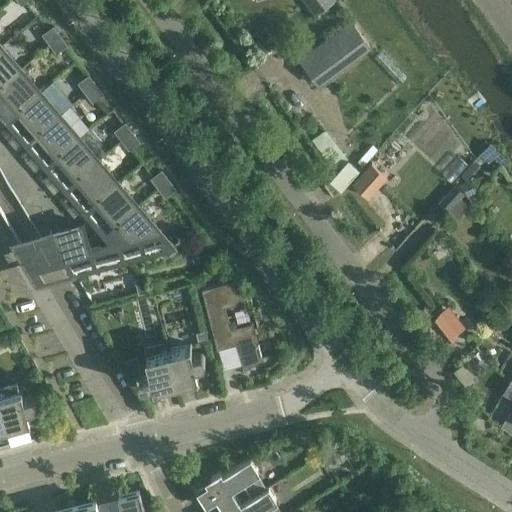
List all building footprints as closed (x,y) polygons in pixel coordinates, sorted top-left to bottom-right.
[(305,0),(313,10),(326,0),(305,0)] [(358,52),(369,44),(350,18),(298,57),(315,79),(355,49),(358,52)] [(60,34),(53,25),(41,33),(48,43),(60,34)] [(67,44),(60,34),(48,43),(56,53),(67,44)] [(0,49),(0,159),(62,232),(117,185),(0,49)] [(96,83),(88,73),(77,82),(84,91),(96,83)] [(103,93),(96,83),(84,91),(91,101),(103,93)] [(132,131),(124,121),(113,130),(120,139),(132,131)] [(139,140),(132,131),(120,139),(128,149),(139,140)] [(371,161),(352,182),(367,195),(386,174),(371,161)] [(168,178),(161,169),(149,177),(157,187),(168,178)] [(176,188),(168,178),(157,187),(164,197),(176,188)] [(118,180),(86,209),(105,231),(138,203),(118,180)] [(438,202),(447,210),(463,193),(454,184),(438,202)] [(138,203),(105,231),(112,240),(113,240),(126,255),(172,242),(171,241),(138,203)] [(113,240),(112,240),(100,243),(93,234),(85,236),(81,222),(49,230),(72,269),(126,255),(113,240)] [(144,276),(134,278),(138,292),(147,290),(144,276)] [(235,280),(201,288),(217,349),(235,344),(243,368),(261,359),(257,341),(252,321),(231,329),(224,307),(247,301),(243,285),(242,285),(241,279),(236,280),(235,280)] [(433,305),(448,325),(458,317),(443,298),(433,305)] [(190,343),(167,348),(175,381),(198,375),(195,365),(201,362),(202,361),(203,361),(204,360),(204,358),(204,357),(204,356),(204,355),(203,353),(203,352),(202,352),(200,351),(199,351),(198,351),(197,351),(192,353),(190,343)] [(149,370),(143,373),(141,373),(140,374),(139,375),(139,376),(138,377),(138,378),(138,380),(138,381),(139,382),(140,383),(141,384),(142,384),(143,385),(144,385),(146,384),(152,382),(153,387),(175,381),(167,348),(145,354),(149,370)] [(21,385),(0,391),(0,396),(8,424),(30,417),(27,407),(33,404),(34,404),(35,403),(36,402),(36,400),(36,399),(36,398),(36,397),(35,395),(34,394),(33,394),(32,393),(31,393),(30,393),(28,393),(24,395),(21,385)] [(500,404),(507,399),(498,388),(492,393),(500,404)] [(338,442),(321,452),(327,462),(344,452),(338,442)] [(231,489),(237,500),(239,503),(266,486),(257,473),(259,472),(250,456),(222,474),(220,470),(204,480),(206,484),(196,490),(205,505),(231,489)] [(281,511),(275,502),(277,500),(268,485),(266,486),(239,503),(237,500),(222,509),(223,511),(281,511)] [(116,511),(145,511),(139,488),(138,488),(138,489),(126,492),(127,494),(120,495),(118,495),(121,504),(123,510),(116,511)] [(88,501),(75,505),(76,511),(99,511),(96,501),(95,501),(95,502),(88,504),(88,501)]
